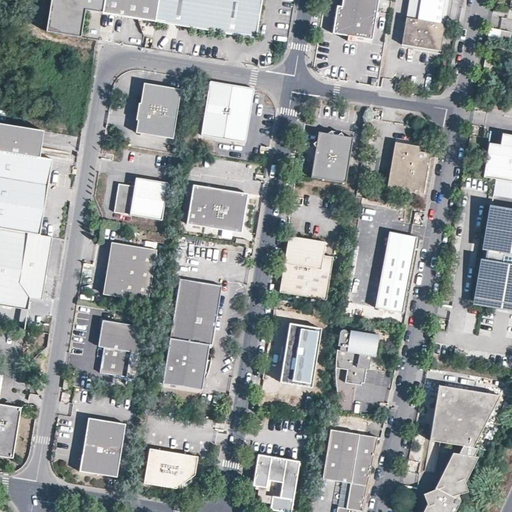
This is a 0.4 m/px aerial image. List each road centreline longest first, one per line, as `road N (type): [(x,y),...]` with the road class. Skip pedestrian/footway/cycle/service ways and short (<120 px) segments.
road 1 (residential): [(293,83),(143,59),(108,66),(36,489)]
road 2 (residential): [(293,83),(223,511)]
road 3 (residential): [(380,511),(459,109)]
road 4 (residential): [(293,83),(459,109)]
road 5 (residential): [(176,511),(36,489)]
